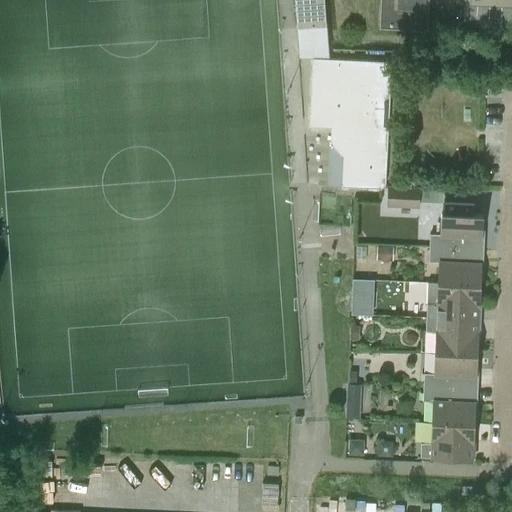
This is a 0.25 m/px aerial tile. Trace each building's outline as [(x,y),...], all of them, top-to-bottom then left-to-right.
[(295,0),(297,28),(298,28),(326,26),(324,0),(295,0)] [(380,0),(379,25),(428,28),(428,0),(380,0)] [(312,56),(308,125),(343,127),(341,185),(380,187),(384,183),(390,60),(312,56)] [(387,205),(419,206),(419,186),(387,185),(387,205)] [(430,233),(429,247),(478,249),(478,236),(482,236),(483,214),(473,213),(473,202),(443,201),(443,212),(442,212),(441,233),(430,233)] [(393,246),(376,246),(376,259),(393,260),(393,246)] [(439,261),(439,282),(480,284),(481,262),(477,261),(478,249),(429,247),(429,261),(439,261)] [(427,282),(427,303),(426,317),(475,319),(475,306),(479,306),(480,284),(439,282),(427,282)] [(350,312),(368,313),(368,296),(351,296),(350,312)] [(436,331),(436,351),(477,353),(478,331),(474,331),(475,319),(426,317),(426,330),(436,331)] [(349,339),(350,339),(359,339),(360,324),(350,324),(349,339)] [(424,372),(423,386),(472,388),(472,375),(476,375),(477,353),(436,351),(435,373),(424,372)] [(348,370),(348,381),(356,381),(356,370),(348,370)] [(346,383),(346,405),(360,406),(360,401),(360,384),(356,383),(348,383),(346,383)] [(433,400),(433,421),(474,423),(475,401),(471,400),(472,388),(423,386),(423,400),(433,400)] [(473,445),(474,423),(433,421),(432,442),(421,442),(420,456),(469,458),(469,445),(473,445)]
